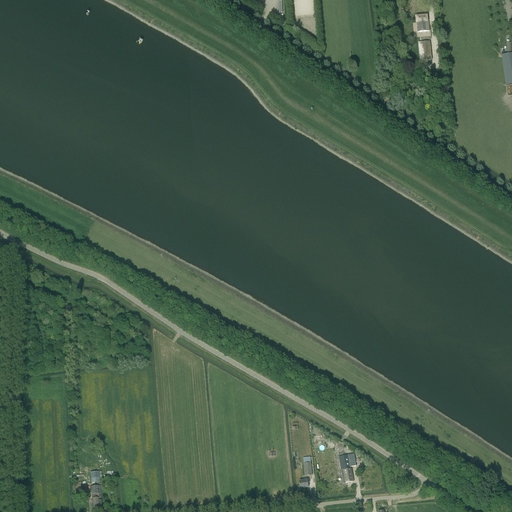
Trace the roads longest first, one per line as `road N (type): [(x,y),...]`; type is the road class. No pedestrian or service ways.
road 1 (unclassified): [(427,481),(96,275),(0,233)]
road 2 (unclassified): [(511,200),(219,0)]
road 3 (unclassified): [(260,511),(410,496),(427,481)]
